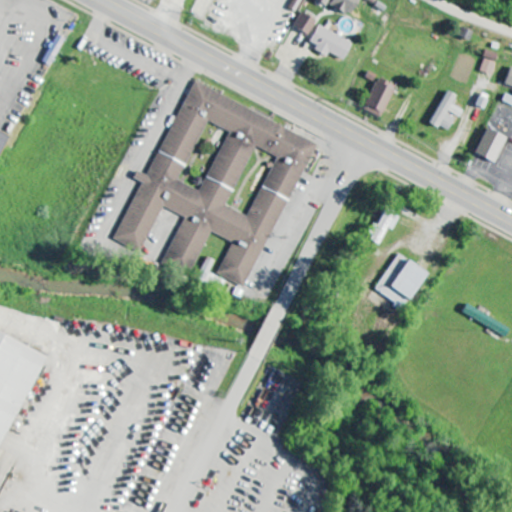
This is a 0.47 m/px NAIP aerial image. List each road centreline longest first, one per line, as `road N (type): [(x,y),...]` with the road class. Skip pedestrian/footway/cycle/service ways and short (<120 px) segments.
road 1 (primary): [(511,218),(102,0)]
road 2 (residential): [(368,142),(178,511)]
